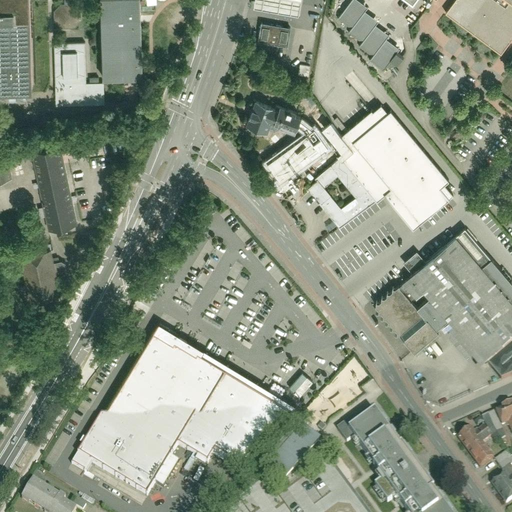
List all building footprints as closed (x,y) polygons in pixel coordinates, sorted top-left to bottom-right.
[(105,103),(104,80),(140,80),(139,0),(0,0),(0,86),(31,86),(29,1),(99,0),(100,76),(88,76),(87,41),(55,42),(56,104),(105,103)] [(253,0),(253,6),(297,14),(299,0),(253,0)] [(361,0),(349,0),(337,17),(350,27),(347,31),(361,41),(358,45),(371,55),(369,58),(383,68),(399,46),(385,37),(388,33),(374,23),(377,18),(363,8),(367,4),(361,0)] [(511,0),(412,0),(413,1),(413,0),(453,0),(446,10),(501,52),(511,37),(511,0)] [(287,46),(291,28),(261,22),(258,41),(287,46)] [(299,63),(297,74),(308,76),(310,65),(299,63)] [(253,99),(244,121),(265,130),(269,119),(292,129),(298,114),(275,104),(274,107),(253,99)] [(385,194),(413,228),(453,194),(444,183),(449,180),(391,110),(388,112),(384,107),(381,104),(373,111),(372,110),(341,135),(331,120),(318,131),(340,157),(376,200),(377,201),(385,194)] [(35,147),(51,227),(79,221),(63,141),(35,147)] [(275,169),(293,149),(285,141),(266,161),(275,169)] [(0,156),(0,180),(11,179),(8,155),(0,156)] [(313,194),(315,193),(321,200),(319,202),(340,227),(376,200),(340,157),(315,177),(317,180),(310,187),(312,189),(310,191),(313,194)] [(511,373),(511,281),(464,226),(425,260),(417,249),(402,260),(411,272),(374,303),(413,349),(438,327),(478,373),(487,366),(498,379),(511,373)] [(49,240),(19,245),(29,304),(59,298),(53,263),(60,262),(63,259),(62,253),(57,252),(51,253),(49,240)] [(162,316),(73,460),(143,503),(180,444),(209,462),(216,452),(243,468),(289,395),(162,316)] [(301,372),(288,385),(298,395),(311,382),(301,372)] [(511,405),(496,411),(502,425),(509,422),(511,428),(511,405)] [(447,511),(372,407),(337,432),(347,446),(355,441),(384,480),(375,486),(388,504),(396,498),(406,511),(447,511)] [(290,476),(321,441),(301,423),(270,460),(290,476)] [(470,429),(458,437),(479,467),(491,458),(470,429)] [(492,481),(507,503),(511,499),(511,475),(508,478),(504,472),(492,481)] [(33,480),(21,500),(42,511),(76,511),(78,511),(64,503),(66,499),(33,480)] [(75,500),(72,504),(81,510),(84,506),(75,500)]
